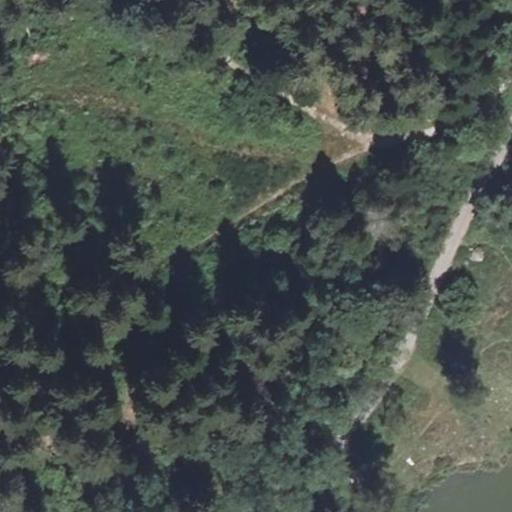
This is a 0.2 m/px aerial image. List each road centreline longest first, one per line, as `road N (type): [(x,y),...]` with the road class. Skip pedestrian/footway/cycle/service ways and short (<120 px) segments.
road 1 (unclassified): [(511,121),(379,389),(258,511)]
road 2 (track): [(382,141),(161,0)]
